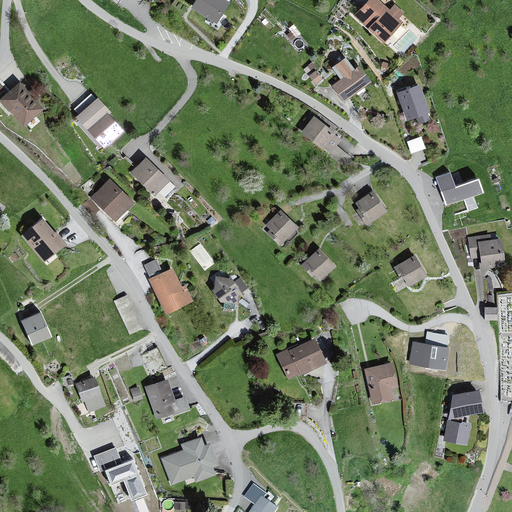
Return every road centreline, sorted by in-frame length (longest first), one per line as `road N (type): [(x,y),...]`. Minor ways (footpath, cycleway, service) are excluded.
road 1 (residential): [(475,511),(494,431),(488,370),(464,292),(414,183),(309,100),(221,63)]
road 2 (residential): [(229,442),(114,256),(0,136)]
road 3 (residential): [(340,511),(330,466),(308,433),(286,425),(229,442)]
road 4 (residential): [(129,154),(190,89),(184,52)]
